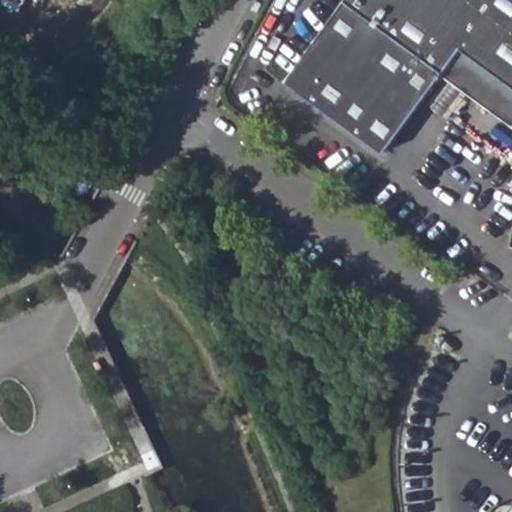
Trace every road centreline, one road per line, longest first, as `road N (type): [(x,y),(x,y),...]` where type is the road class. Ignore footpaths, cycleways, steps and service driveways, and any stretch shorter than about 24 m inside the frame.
road 1 (residential): [(228,0),(43,349)]
road 2 (residential): [(0,470),(35,470),(55,460),(79,424),(75,380),(43,349)]
